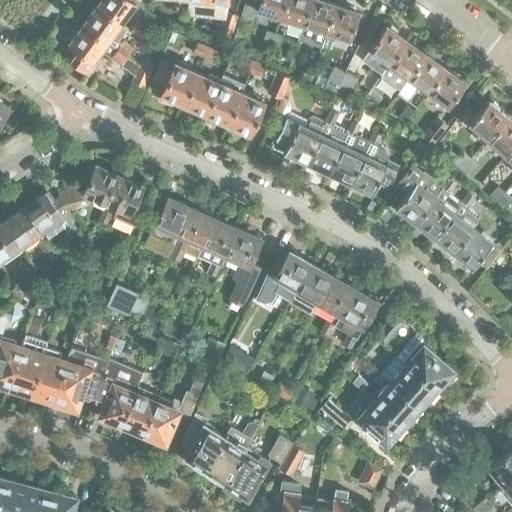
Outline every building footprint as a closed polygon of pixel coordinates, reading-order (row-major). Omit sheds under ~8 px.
[(98,0),(96,4),(121,22),(136,2),(142,6),(143,0),(98,0)] [(227,0),(187,0),(187,12),(223,16),(215,41),(228,46),(238,14),(226,10),(227,3),(227,0)] [(244,0),(240,14),(244,15),(258,8),(270,13),(268,17),(278,20),(284,0),(244,0)] [(284,0),(278,20),(286,23),(284,28),(299,33),(302,23),(309,0),(284,0)] [(299,33),(297,38),(320,46),(335,3),(327,0),(309,0),(302,23),(299,33)] [(335,3),(320,46),(321,46),(324,36),(332,39),(334,34),(347,39),(357,10),(335,3)] [(96,4),(82,23),(107,42),(111,36),(117,40),(127,27),(121,23),(121,22),(96,4)] [(148,28),(137,20),(131,29),(141,37),(148,28)] [(82,23),(67,43),(77,50),(70,60),(88,74),(99,59),(96,57),(101,50),(110,57),(121,65),(136,75),(133,81),(143,86),(144,86),(150,73),(140,66),(127,56),(116,49),(107,42),(82,23)] [(385,67),(406,39),(385,24),(368,49),(380,57),(377,61),(385,67)] [(267,56),(270,46),(275,32),(266,29),(261,43),(262,43),(259,53),(267,56)] [(275,32),(270,46),(278,49),(283,35),(275,32)] [(399,88),(407,77),(425,52),(406,39),(385,67),(379,74),(399,88)] [(123,40),(116,49),(127,56),(133,48),(123,40)] [(193,52),(204,56),(208,47),(198,42),(193,52)] [(208,47),(204,56),(214,61),(219,51),(208,47)] [(424,94),(428,89),(445,66),(425,52),(407,77),(419,85),(417,89),(424,94)] [(183,104),(197,71),(174,60),(173,63),(160,57),(152,77),(165,82),(160,93),(183,104)] [(249,70),(253,61),(243,57),(239,66),(249,70)] [(143,59),(140,66),(150,73),(154,64),(153,64),(143,59)] [(264,66),(253,61),(249,70),(260,75),(264,66)] [(334,93),(345,70),(333,64),(322,87),(334,93)] [(445,66),(428,89),(424,94),(432,100),(435,96),(447,105),(465,81),(445,66)] [(357,76),(345,70),(334,93),(346,99),(357,76)] [(204,113),(215,89),(219,80),(197,71),(183,104),(204,113)] [(280,97),(289,76),(278,71),(269,91),(280,97)] [(302,71),(299,80),(307,83),(310,74),(302,71)] [(370,88),(378,76),(371,71),(363,83),(370,88)] [(226,123),(241,90),(244,83),(222,73),(219,80),(215,89),(204,113),(226,123)] [(264,100),(241,90),(226,123),(249,133),(264,100)] [(275,136),(271,144),(284,150),(284,151),(280,161),(289,165),(294,155),(305,160),(319,131),(324,121),(313,114),(309,116),(307,119),(300,115),(289,110),(291,106),(289,98),(282,95),(274,113),(284,117),(275,136)] [(363,98),(359,105),(369,109),(372,102),(363,98)] [(488,99),(469,121),(479,130),(475,134),(484,141),(506,116),(488,99)] [(0,100),(0,118),(9,107),(0,100)] [(398,116),(405,121),(414,109),(406,104),(398,116)] [(319,131),(305,160),(327,171),(341,141),(345,132),(344,131),(333,126),(338,113),(329,109),(324,121),(319,131)] [(432,142),(447,123),(438,116),(422,134),(432,142)] [(511,120),(506,116),(484,141),(491,148),(494,144),(505,154),(511,145),(511,120)] [(341,141),(327,171),(348,181),(363,151),(367,141),(355,135),(360,124),(351,120),(346,129),(346,128),(344,131),(345,132),(341,141)] [(363,151),(348,181),(371,192),(377,180),(387,185),(397,163),(387,159),(388,155),(387,151),(385,148),(381,145),(377,143),(381,134),(373,130),(367,141),(363,151)] [(419,139),(414,148),(421,154),(427,146),(419,139)] [(453,161),(460,167),(470,156),(463,150),(453,161)] [(470,156),(460,167),(467,173),(476,163),(470,156)] [(415,221),(442,184),(431,175),(436,167),(429,161),(422,170),(411,161),(395,183),(406,191),(395,206),(415,221)] [(65,188),(66,195),(67,194),(72,208),(88,203),(91,194),(105,201),(118,173),(95,163),(83,191),(77,193),(75,186),(65,188)] [(118,173),(105,201),(117,206),(114,215),(134,223),(143,203),(134,199),(140,183),(118,173)] [(461,200),(460,200),(449,191),(456,182),(448,176),(442,184),(415,221),(434,235),(461,200)] [(494,202),(504,191),(497,184),(487,196),(494,202)] [(434,235),(452,249),(471,224),(473,225),(480,215),(468,206),(475,197),(467,191),(460,200),(461,200),(434,235)] [(511,197),(504,191),(494,202),(501,208),(511,197)] [(71,208),(72,208),(67,194),(66,195),(58,197),(51,202),(44,192),(23,207),(40,231),(53,222),(55,226),(75,229),(75,224),(79,221),(72,212),(71,208)] [(153,221),(143,244),(167,255),(189,205),(167,195),(155,221),(153,221)] [(511,198),(511,197),(502,207),(511,215),(511,198)] [(189,205),(167,255),(179,261),(184,250),(195,255),(196,254),(201,242),(213,215),(189,205)] [(3,221),(20,245),(40,231),(23,207),(3,221)] [(102,208),(98,219),(107,223),(111,211),(102,208)] [(201,242),(196,254),(211,260),(220,264),(225,253),(237,226),(213,215),(201,242)] [(0,259),(20,245),(3,221),(0,222),(0,259)] [(501,246),(473,225),(471,224),(452,249),(472,265),(477,258),(487,265),(501,246)] [(237,226),(225,253),(240,259),(231,278),(236,280),(228,298),(243,305),(260,266),(248,261),(249,258),(259,236),(237,226)] [(58,255),(46,237),(38,242),(44,252),(45,251),(50,259),(58,255)] [(266,272),(254,299),(263,302),(272,300),(276,292),(289,299),(310,261),(288,249),(274,274),(273,275),(266,272)] [(211,260),(207,271),(215,275),(220,264),(211,260)] [(289,299),(288,300),(310,313),(318,300),(333,274),(310,261),(289,299)] [(333,274),(318,300),(340,312),(355,287),(333,274)] [(149,297),(132,289),(116,282),(106,305),(139,320),(149,297)] [(23,293),(16,284),(7,291),(14,300),(23,293)] [(340,312),(334,324),(347,332),(341,342),(350,347),(362,325),(376,300),(355,287),(340,312)] [(46,288),(43,298),(55,302),(58,291),(46,288)] [(0,309),(0,381),(1,382),(8,384),(20,347),(0,339),(0,336),(4,323),(9,321),(22,312),(15,301),(2,309),(0,309)] [(146,306),(139,322),(152,328),(159,312),(146,306)] [(383,343),(403,319),(394,311),(374,335),(383,343)] [(31,315),(26,329),(36,332),(38,325),(40,318),(31,315)] [(325,319),(319,330),(328,334),(334,323),(325,319)] [(169,320),(164,331),(174,336),(179,325),(169,320)] [(183,327),(178,338),(186,341),(191,330),(183,327)] [(153,343),(157,335),(158,333),(147,328),(142,340),(153,344),(153,343)] [(417,331),(397,354),(403,360),(407,363),(438,390),(457,369),(445,358),(442,360),(420,341),(423,337),(417,331)] [(20,347),(8,384),(15,387),(18,388),(19,390),(26,392),(28,391),(30,392),(44,346),(46,340),(24,333),(20,347)] [(66,334),(62,345),(69,347),(69,348),(69,346),(73,337),(72,336),(66,334)] [(110,334),(105,346),(112,349),(116,336),(110,334)] [(164,352),(169,339),(157,335),(153,343),(153,344),(152,347),(164,352)] [(208,336),(202,349),(218,357),(224,343),(208,336)] [(231,343),(223,356),(246,370),(254,357),(231,343)] [(44,346),(30,392),(32,392),(34,395),(40,397),(43,396),(46,397),(53,399),(65,360),(57,358),(60,351),(44,346)] [(65,360),(53,399),(60,401),(76,407),(79,395),(91,399),(107,358),(69,346),(69,348),(65,360)] [(388,364),(381,373),(391,381),(422,408),(438,390),(407,363),(403,360),(397,354),(388,364)] [(107,358),(91,399),(102,404),(98,413),(109,418),(110,420),(115,423),(118,421),(120,422),(136,384),(141,370),(108,357),(108,356),(107,358)] [(273,375),(263,369),(253,388),(262,393),(273,375)] [(158,394),(143,432),(145,433),(146,435),(151,438),(154,437),(164,441),(172,423),(178,409),(179,409),(189,413),(205,376),(196,372),(189,390),(186,389),(181,400),(174,396),(172,400),(158,394)] [(367,382),(358,374),(352,380),(361,388),(367,382)] [(295,389),(281,381),(275,392),(288,400),(295,389)] [(379,387),(371,396),(375,400),(405,426),(422,408),(391,381),(383,391),(379,387)] [(301,383),(291,400),(305,410),(307,406),(312,410),(318,400),(313,396),(315,392),(301,383)] [(136,384),(120,422),(130,427),(129,429),(138,433),(139,431),(143,432),(158,394),(136,384)] [(344,427),(352,418),(328,397),(320,407),(344,427)] [(362,406),(355,414),(385,441),(391,435),(395,438),(405,426),(375,400),(366,409),(362,406)] [(188,426),(181,443),(189,447),(184,455),(193,461),(194,464),(199,468),(203,467),(205,468),(225,434),(203,421),(205,418),(206,417),(194,410),(188,426)] [(225,434),(205,468),(207,470),(207,473),(213,477),(216,476),(224,481),(246,445),(258,423),(253,420),(246,422),(242,431),(230,424),(225,434)] [(279,432),(267,453),(280,462),(290,444),(292,440),(279,432)] [(504,452),(488,465),(498,476),(493,479),(500,487),(501,488),(511,478),(511,437),(500,448),(504,452)] [(290,444),(280,462),(279,465),(291,472),(303,451),(290,444)] [(224,481),(223,483),(226,485),(227,489),(232,492),(236,491),(238,493),(240,491),(247,496),(252,487),(253,488),(261,472),(268,460),(246,445),(224,481)] [(379,468),(367,462),(359,479),(370,485),(379,468)] [(0,490),(0,511),(19,511),(26,484),(3,478),(0,490)] [(500,487),(493,493),(494,494),(501,502),(508,496),(508,497),(511,493),(511,478),(501,488),(500,487)] [(281,479),(276,507),(283,508),(282,510),(280,511),(279,511),(312,511),(316,495),(299,493),(300,483),(281,479)] [(19,511),(43,511),(50,490),(26,484),(19,511)] [(316,495),(312,511),(344,511),(347,494),(348,491),(335,489),(334,498),(332,497),(316,495)] [(72,511),(74,508),(71,507),(74,497),(50,490),(43,511),(72,511)] [(474,508),(487,498),(481,491),(469,501),(474,508)] [(483,511),(492,505),(487,498),(474,508),(477,511),(483,511)]
